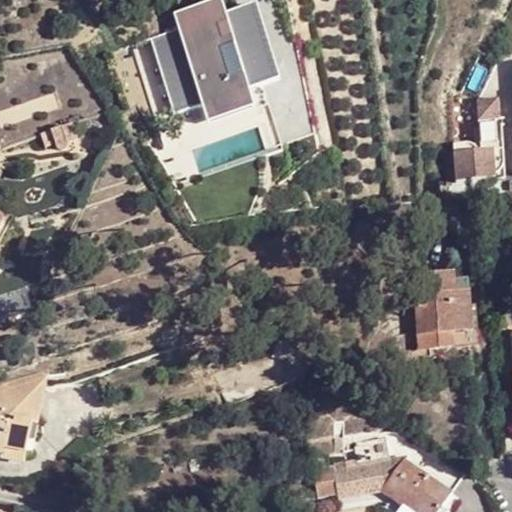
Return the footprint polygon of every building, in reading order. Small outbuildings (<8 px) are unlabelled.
[(286,151),(243,11),(161,37),(201,177),(286,151)] [(135,45),(109,53),(166,147),(135,45)] [(500,102),(479,103),(481,155),(455,156),(455,184),(482,183),(495,183),(494,177),(505,177),(503,122),(501,122),(500,102)] [(467,336),(465,284),(448,284),(447,274),(413,276),(416,337),(467,336)] [(0,455),(28,461),(32,440),(39,431),(49,389),(46,385),(37,383),(0,394),(0,455)] [(411,511),(441,511),(442,511),(467,475),(446,461),(419,473),(404,462),(406,457),(334,470),(339,494),(389,484),(382,495),(394,504),(399,508),(402,505),(411,511)] [(389,484),(339,494),(342,508),(377,504),(388,511),(394,504),(382,495),(389,484)] [(0,511),(12,511),(14,502),(0,504),(0,511)]
